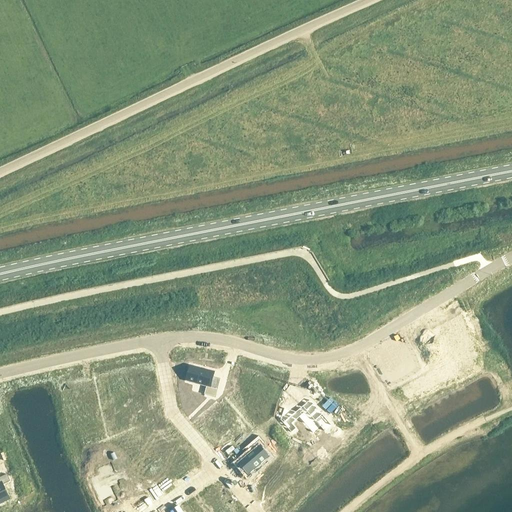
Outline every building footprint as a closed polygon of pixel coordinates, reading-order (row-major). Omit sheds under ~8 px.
[(190,366),(186,381),(206,386),(204,395),(215,398),(217,389),(210,387),(214,372),(190,366)] [(136,375),(121,378),(123,387),(126,387),(129,399),(152,395),(150,381),(138,383),(136,375)] [(233,377),(228,396),(240,400),(240,398),(244,399),(243,406),(253,408),(255,402),(264,404),(269,387),(258,384),(233,377)] [(68,395),(65,396),(68,410),(71,409),(72,416),(75,415),(76,419),(87,417),(88,420),(97,418),(92,397),(86,398),(84,388),(67,391),(68,395)] [(152,395),(129,399),(133,422),(145,419),(143,410),(155,407),(152,395)] [(284,408),(279,420),(291,434),(303,423),(312,434),(320,427),(324,432),(332,426),(309,400),(295,412),(284,408)] [(214,418),(205,426),(220,444),(232,434),(217,416),(223,411),(218,405),(209,413),(214,418)] [(144,428),(137,432),(140,436),(142,435),(144,440),(143,441),(144,441),(150,437),(144,428)] [(135,429),(128,432),(131,439),(138,436),(135,429)] [(154,443),(150,446),(157,456),(161,453),(168,463),(181,454),(164,429),(151,439),(154,443)] [(250,455),(238,464),(248,475),(268,457),(260,448),(265,444),(259,436),(244,449),(250,455)] [(136,461),(121,467),(131,492),(143,487),(139,477),(150,472),(142,452),(134,455),(136,461)] [(8,464),(2,466),(5,474),(11,471),(8,464)] [(101,475),(91,479),(100,499),(113,494),(110,486),(117,483),(109,465),(98,469),(101,475)] [(276,470),(258,486),(269,498),(287,483),(276,470)] [(0,504),(9,499),(2,485),(8,482),(5,475),(0,477),(0,504)] [(227,511),(222,504),(217,507),(211,499),(197,509),(198,511),(227,511)]
